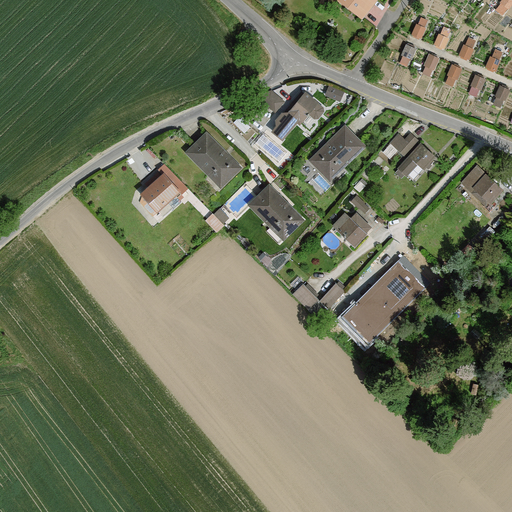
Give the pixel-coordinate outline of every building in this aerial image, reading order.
[(376,0),(341,0),(363,17),(376,0)] [(511,0),(504,0),(498,8),(507,14),(511,5),(511,0)] [(425,38),(432,18),(423,15),(415,34),(425,38)] [(448,48),(455,28),(445,24),(438,44),(448,48)] [(243,29),(240,32),(247,39),(250,36),(243,29)] [(472,59),(480,39),(471,34),(462,54),(472,59)] [(401,62),(412,66),(420,46),(408,42),(401,62)] [(499,70),(506,52),(496,48),(490,67),(499,70)] [(433,52),(424,71),(434,76),(443,56),(433,52)] [(457,86),(466,66),(456,62),(447,82),(457,86)] [(476,73),(473,94),(483,96),(486,74),(476,73)] [(331,85),(329,95),(344,98),(346,89),(331,85)] [(284,102),(272,91),(257,97),(276,111),(284,102)] [(312,97),(305,92),(304,93),(302,92),(289,107),(291,108),(288,112),(282,113),(276,120),(276,126),(271,131),(282,140),(299,119),(303,122),(309,114),(315,118),(318,118),(324,111),(323,108),(317,103),(318,102),(312,97)] [(345,125),(310,160),(330,181),(366,146),(345,125)] [(418,140),(405,128),(392,143),(405,155),(418,140)] [(207,132),(187,152),(222,187),(241,167),(207,132)] [(435,157),(421,144),(395,172),(402,178),(405,175),(406,176),(418,163),(424,168),(435,157)] [(458,157),(454,154),(449,160),(452,164),(458,157)] [(377,159),(364,175),(368,178),(381,162),(377,159)] [(159,169),(163,173),(164,172),(180,190),(182,193),(188,188),(165,164),(159,169)] [(504,190),(478,166),(463,183),(486,205),(490,201),(492,203),(504,190)] [(180,190),(164,172),(163,173),(143,192),(158,209),(180,190)] [(363,178),(354,187),(359,192),(368,183),(363,178)] [(303,221),(269,186),(250,205),(284,240),(303,221)] [(357,196),(351,202),(359,209),(360,208),(365,213),(369,209),(364,204),(365,203),(357,196)] [(221,208),(214,214),(224,224),(230,217),(221,208)] [(214,213),(207,220),(218,231),(225,224),(224,224),(214,214),(214,213)] [(367,234),(346,214),(334,226),(355,246),(367,234)] [(491,227),(482,236),(487,240),(495,232),(491,227)] [(264,253),(260,257),(264,261),(268,257),(264,253)] [(335,281),(319,299),(329,308),(345,291),(335,281)] [(317,297),(302,282),(292,293),(308,307),(317,297)] [(317,297),(308,307),(319,319),(329,308),(319,299),(317,297)]
